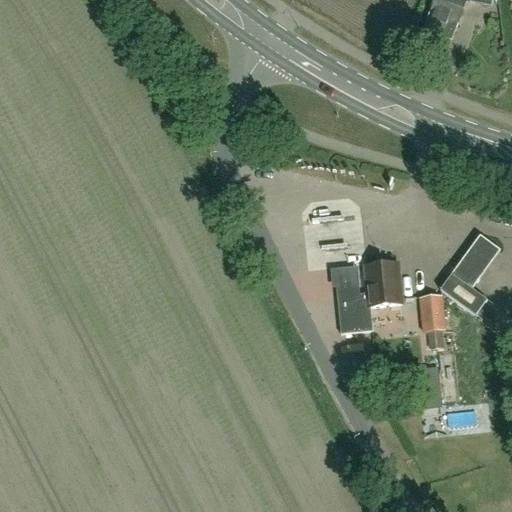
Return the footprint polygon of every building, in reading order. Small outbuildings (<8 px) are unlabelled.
[(458,25),(467,3),(459,0),(436,0),(416,55),(433,61),(441,38),(452,42),(458,25)] [(491,9),(491,8),(501,10),(502,0),(471,0),(469,5),(491,9)] [(402,307),(398,266),(365,269),(368,296),(360,297),(359,285),(336,287),(341,338),(373,334),(371,310),(402,307)] [(458,269),(440,294),(476,320),(488,304),(473,293),(479,284),(458,269)] [(424,335),(444,333),(441,299),(421,301),(424,335)]
